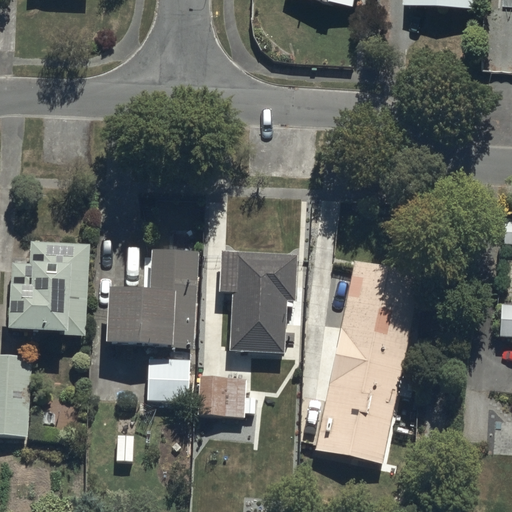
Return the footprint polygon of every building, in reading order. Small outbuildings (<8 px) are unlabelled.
[(357,17),(360,0),(288,0),(287,4),(357,17)] [(481,21),(481,0),(410,0),(409,18),(481,21)] [(502,252),(511,252),(511,232),(502,232),(502,252)] [(85,350),(89,258),(31,255),(30,277),(13,277),(10,352),(68,355),(68,349),(85,350)] [(194,362),(198,264),(152,262),(151,311),(108,309),(106,362),(173,365),(173,361),(194,362)] [(297,267),(222,264),(221,304),(233,304),(231,361),(285,363),(287,316),(294,316),(297,267)] [(421,287),(355,274),(316,461),(383,474),(398,398),(416,401),(422,372),(404,368),(421,287)] [(511,312),(501,312),(500,341),(511,341),(511,312)] [(0,367),(0,445),(26,447),(32,371),(0,367)] [(147,410),(187,411),(189,411),(190,368),(177,368),(149,367),(147,410)] [(246,388),(200,386),(199,425),(244,427),(245,421),(255,422),(256,405),(246,405),(246,388)] [(160,474),(187,475),(188,437),(161,436),(160,474)] [(117,468),(133,469),(134,440),(118,440),(117,468)]
